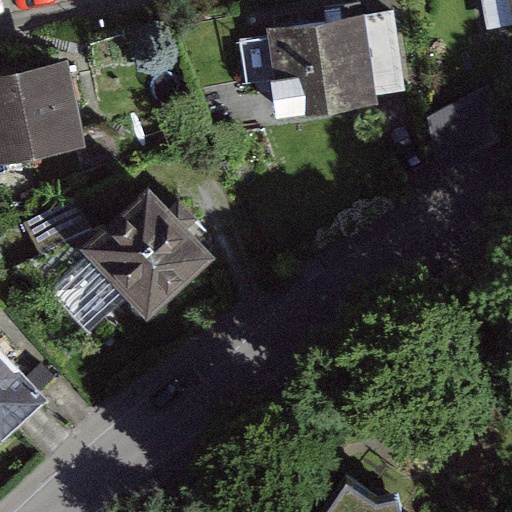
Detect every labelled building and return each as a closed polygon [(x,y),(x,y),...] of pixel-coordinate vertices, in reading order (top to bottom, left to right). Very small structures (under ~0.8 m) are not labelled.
[(403,100),(385,0),(380,0),(255,21),(265,81),(251,83),(258,125),(403,100)] [(511,52),(511,0),(468,0),(477,36),(501,31),(507,54),(511,52)] [(0,161),(69,143),(49,67),(0,79),(0,161)] [(174,149),(42,253),(99,325),(142,290),(162,315),(265,234),(215,171),(197,179),(174,149)] [(0,454),(41,416),(0,373),(0,454)] [(370,511),(368,504),(350,509),(315,495),(302,511),(370,511)]
